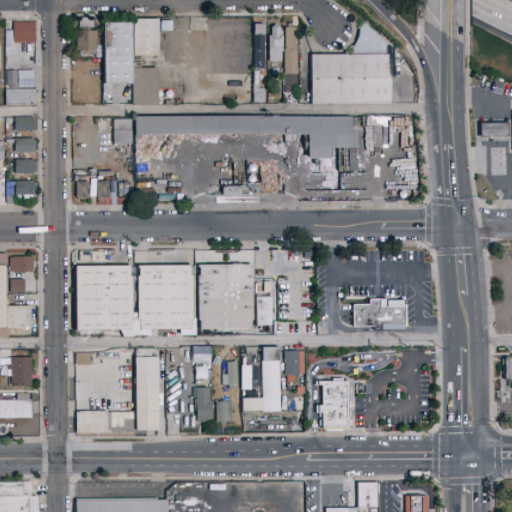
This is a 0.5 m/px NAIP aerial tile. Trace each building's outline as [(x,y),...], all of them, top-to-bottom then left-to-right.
[(168,30),(168,21),(157,21),(157,29),(168,30)] [(131,38),(132,84),(112,84),(112,95),(102,95),(103,85),(104,38),(104,23),(106,23),(131,23),(131,38)] [(215,45),(242,45),(241,23),(229,23),(229,29),(214,29),(215,45)] [(40,46),(17,47),(16,38),(16,26),(39,25),(39,27),(39,38),(40,46)] [(254,25),(254,67),(264,67),(264,25),(254,25)] [(282,62),(282,27),(269,27),(269,62),(282,62)] [(297,27),(284,27),(283,93),(296,93),(297,27)] [(97,31),(77,31),(77,52),(97,52),(97,31)] [(357,109),(310,109),(310,96),(309,60),(356,59),(388,58),(389,96),(389,108),(357,109)] [(92,60),(74,60),(74,74),(92,74),(92,60)] [(154,67),(130,67),(130,104),(153,104),(154,67)] [(30,70),(3,70),(3,86),(30,87),(30,70)] [(18,92),(18,94),(39,94),(40,99),(40,107),(9,108),(8,99),(8,74),(17,74),(18,92)] [(303,135),(303,159),(324,159),(324,148),(352,148),(352,129),(347,129),(347,116),(238,117),(110,117),(110,144),(129,144),(129,135),(303,135)] [(34,118),(13,118),(13,132),(34,132),(34,118)] [(136,123),(137,159),(137,164),(115,165),(114,165),(114,163),(114,159),(114,137),(112,137),(100,137),(101,124),(112,123),(114,123),(132,123),(136,123)] [(504,123),(476,123),(476,137),(505,136),(504,123)] [(511,156),(510,157),(511,177),(498,177),(480,176),(480,163),(480,156),(480,129),(494,129),(508,129),(509,136),(511,136),(511,156)] [(14,153),(35,153),(35,139),(14,139),(14,153)] [(351,149),(325,148),(325,159),(311,159),(310,170),(328,171),(328,166),(351,167),(351,149)] [(14,160),(14,175),(34,175),(34,160),(14,160)] [(115,204),(77,205),(77,181),(115,180),(119,180),(119,204),(115,204)] [(6,182),(6,202),(13,202),(13,197),(34,197),(34,182),(6,182)] [(9,273),(31,273),(31,257),(9,257),(9,273)] [(0,261),(8,261),(8,282),(9,323),(0,323),(0,261)] [(194,280),(195,324),(177,324),(141,324),(141,281),(141,261),(176,261),(194,262),(194,280)] [(256,280),(257,315),(255,315),(255,323),(237,324),(203,326),(200,320),(199,280),(199,270),(203,262),(237,261),(255,261),(256,280)] [(132,281),(132,325),(136,326),(136,334),(126,333),(122,324),(116,325),(80,326),(80,281),(80,262),(116,262),(132,262),(132,281)] [(23,294),(23,280),(9,280),(9,294),(23,294)] [(275,293),(274,324),(258,324),(259,293),(275,293)] [(415,293),(415,329),(359,329),(355,329),(354,300),(358,300),(371,300),(372,294),(415,293)] [(33,324),(34,333),(11,333),(11,324),(11,309),(33,308),(33,324)] [(303,351),(284,351),(284,376),(303,376),(303,351)] [(34,353),(34,364),(39,363),(41,363),(40,372),(34,373),(34,388),(38,388),(40,389),(39,395),(34,395),(9,394),(9,390),(8,385),(14,385),(13,381),(13,353),(34,353)] [(162,425),(139,425),(138,402),(138,353),(161,354),(161,402),(162,425)] [(306,412),(308,434),(299,434),(253,434),(253,413),(265,413),(265,401),(265,359),(281,359),(282,401),(283,412),(299,412),(306,412)] [(511,392),(503,393),(503,362),(511,361),(511,392)] [(222,363),(222,389),(236,389),(236,363),(222,363)] [(237,388),(247,388),(247,363),(237,363),(237,388)] [(354,400),(355,430),(320,429),(319,401),(318,377),(354,377),(354,400)] [(195,423),(210,423),(210,388),(195,388),(195,423)] [(258,396),(237,396),(238,409),(258,409),(258,396)] [(0,398),(34,398),(34,403),(34,417),(0,417),(0,398)] [(215,402),(215,423),(232,423),(232,402),(215,402)] [(72,431),(103,431),(103,409),(72,409),(72,431)] [(0,511),(0,482),(33,482),(33,494),(40,494),(40,511),(0,511)] [(358,511),(358,508),(358,487),(360,487),(380,487),(381,509),(381,511),(358,511)] [(71,511),(163,511),(163,497),(72,498),(71,511)] [(401,511),(401,500),(403,500),(421,500),(427,500),(427,511),(401,511)]
